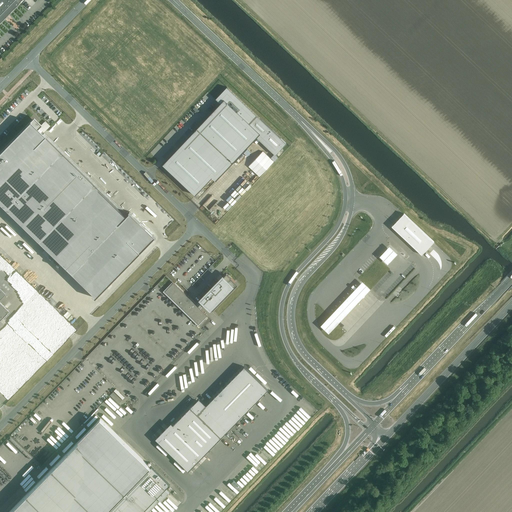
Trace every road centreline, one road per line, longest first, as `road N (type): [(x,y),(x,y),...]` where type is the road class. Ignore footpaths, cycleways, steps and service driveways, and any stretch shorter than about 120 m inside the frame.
road 1 (unclassified): [(28,59),(196,225),(0,425)]
road 2 (tertiary): [(303,123),(335,162),(345,200),(338,226),(288,284),(281,329),(296,361),(340,405)]
road 3 (tertiary): [(348,396),(308,357),(291,322),(296,290),(339,241),(352,200),(344,163),(303,123)]
road 4 (trunk): [(382,441),(511,305)]
road 5 (tertiary): [(173,0),(303,123)]
road 6 (trunk): [(511,278),(409,388)]
